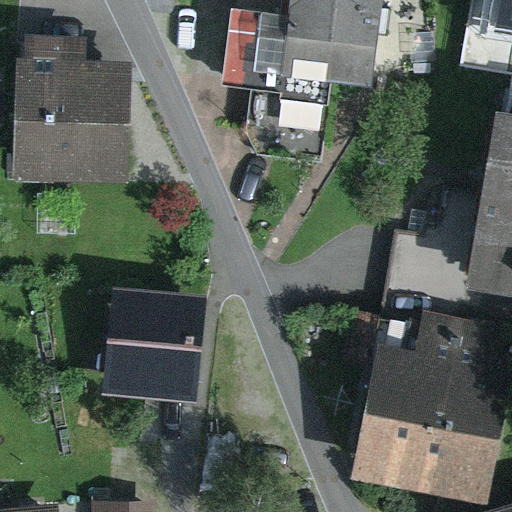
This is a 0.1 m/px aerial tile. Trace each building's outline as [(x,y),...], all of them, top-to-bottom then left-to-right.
[(374,0),(290,0),(288,22),(242,18),(235,89),(325,97),(326,79),(367,83),(374,0)] [(77,53),(28,52),(27,172),(120,173),(121,79),(77,79),(77,53)] [(478,288),(511,294),(511,126),(508,126),(478,288)] [(195,308),(120,302),(113,385),(188,391),(195,308)] [(364,475),(483,496),(510,350),(390,328),(364,475)] [(187,511),(187,480),(120,481),(119,511),(187,511)] [(62,511),(63,492),(0,492),(0,511),(62,511)]
